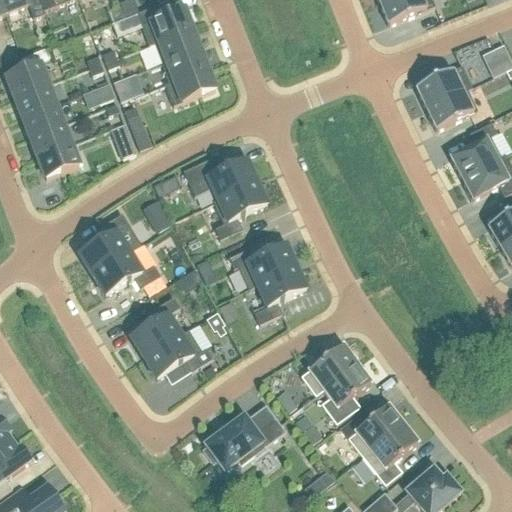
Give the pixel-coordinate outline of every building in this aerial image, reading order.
[(31,0),(26,2),(25,0),(0,0),(0,6),(6,23),(29,14),(33,25),(41,22),(44,21),(41,13),(40,8),(36,0),(31,0)] [(79,0),(48,0),(49,2),(52,1),(56,11),(57,12),(81,3),(79,0)] [(375,0),(379,10),(404,0),(375,0)] [(404,0),(379,10),(388,32),(435,13),(429,0),(404,0)] [(137,20),(149,51),(191,35),(183,14),(164,21),(160,11),(137,20)] [(154,51),(161,70),(199,55),(191,35),(149,51),(149,52),(154,51)] [(511,74),(511,71),(502,52),(483,62),(493,83),(511,74)] [(164,91),(165,92),(207,75),(199,55),(161,70),(169,89),(164,91)] [(102,61),(105,69),(116,64),(113,57),(102,61)] [(86,67),(89,75),(100,70),(97,63),(86,67)] [(116,64),(105,69),(108,76),(119,72),(116,64)] [(6,83),(14,104),(52,89),(43,68),(6,83)] [(100,70),(89,75),(92,82),(103,78),(100,70)] [(471,95),(461,73),(415,95),(426,116),(467,96),(467,97),(471,95)] [(207,75),(165,92),(173,113),(215,97),(207,75)] [(14,104),(22,124),(55,111),(48,92),(52,90),(52,89),(14,104)] [(102,109),(114,104),(109,90),(96,95),(102,109)] [(116,98),(120,109),(128,106),(124,95),(116,98)] [(477,118),(467,97),(467,96),(426,116),(436,138),(477,118)] [(22,124),(29,144),(63,131),(55,111),(22,124)] [(119,118),(116,111),(105,115),(108,123),(119,118)] [(124,118),(127,125),(138,121),(135,113),(124,118)] [(461,186),(501,165),(500,164),(490,144),(496,141),(490,129),(469,141),(475,151),(450,165),(461,186)] [(29,144),(37,164),(71,151),(63,131),(29,144)] [(127,139),(124,131),(113,135),(115,143),(127,139)] [(71,151),(37,164),(45,185),(79,172),(71,151)] [(511,175),(505,161),(500,164),(501,165),(461,186),(472,207),(497,193),(503,204),(511,199),(511,175)] [(211,195),(217,208),(256,190),(246,167),(216,181),(209,166),(182,178),(194,204),(211,195)] [(256,190),(217,208),(213,210),(223,232),(214,236),(219,247),(242,237),(237,226),(266,212),(256,190)] [(499,254),(511,246),(511,204),(506,208),(511,219),(487,233),(499,254)] [(79,261),(92,282),(133,258),(141,253),(121,221),(100,234),(107,244),(79,261)] [(511,274),(511,246),(499,254),(511,274)] [(256,293),(295,274),(285,252),(255,266),(250,255),(228,265),(233,276),(237,274),(248,297),(256,293)] [(133,258),(92,282),(105,303),(133,286),(139,296),(160,283),(153,273),(145,278),(133,258)] [(295,274),(256,293),(266,314),(253,320),(259,332),(281,321),(276,310),(306,297),(295,274)] [(130,344),(143,365),(183,339),(171,319),(179,314),(173,304),(152,317),(158,327),(130,344)] [(183,339),(143,365),(156,386),(184,369),(191,379),(211,366),(205,356),(201,358),(188,337),(183,339)] [(315,403),(322,398),(357,372),(342,353),(300,384),(315,403)] [(322,398),(328,406),(321,411),(336,431),(359,414),(352,404),(370,391),(357,372),(322,398)] [(347,446),(362,464),(403,432),(388,413),(357,437),(349,428),(340,435),(348,445),(347,446)] [(256,440),(243,423),(228,434),(219,440),(220,440),(205,452),(206,454),(202,457),(212,470),(216,467),(224,477),(237,467),(240,471),(254,461),(251,457),(261,450),(264,454),(284,439),(275,426),(256,440)] [(6,441),(9,439),(0,426),(0,457),(11,449),(6,441)] [(403,432),(362,464),(385,493),(402,479),(394,469),(417,450),(403,432)] [(17,456),(11,449),(0,457),(0,503),(12,495),(5,486),(29,468),(20,454),(17,456)] [(405,499),(416,511),(445,511),(460,499),(457,495),(458,494),(451,485),(449,486),(446,482),(442,486),(433,475),(405,499)] [(326,477),(304,495),(311,505),(334,487),(326,477)] [(23,509),(16,500),(22,495),(21,494),(0,509),(0,511),(60,511),(47,492),(23,509)] [(368,511),(394,511),(384,499),(368,511)]
